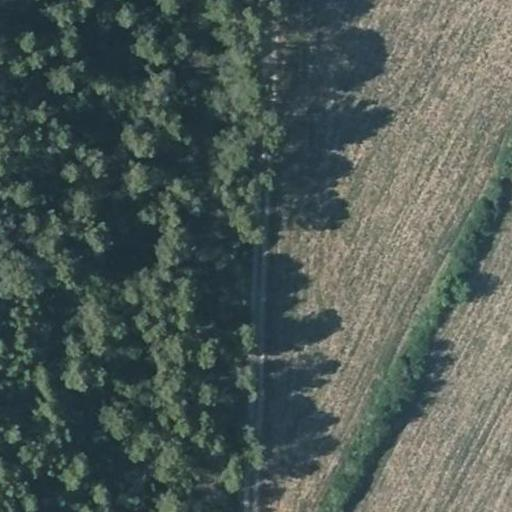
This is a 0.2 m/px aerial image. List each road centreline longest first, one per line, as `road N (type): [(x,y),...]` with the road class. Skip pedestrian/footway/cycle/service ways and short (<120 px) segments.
road 1 (track): [(186,511),(207,446),(215,332),(194,0)]
road 2 (track): [(251,511),(272,0)]
